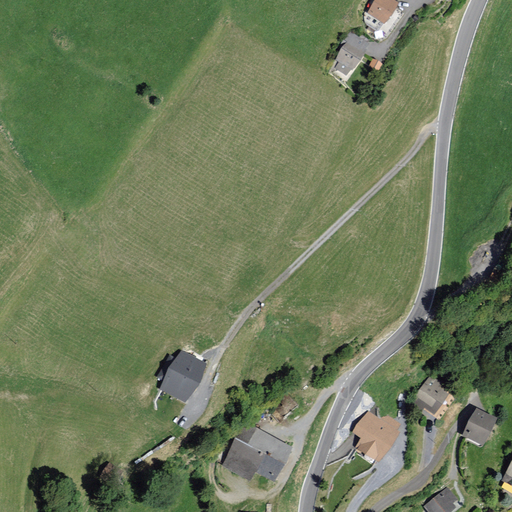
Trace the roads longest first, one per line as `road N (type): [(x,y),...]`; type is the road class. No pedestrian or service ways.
road 1 (unclassified): [(479,0),(447,108),(424,304),(352,381),(318,459),(306,511)]
road 2 (track): [(204,379),(252,305),(424,133),(445,126)]
